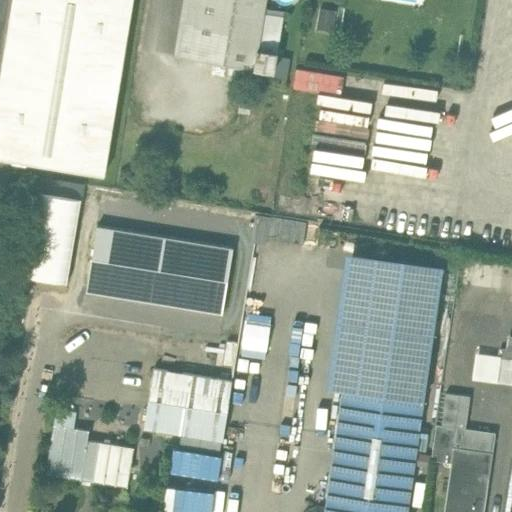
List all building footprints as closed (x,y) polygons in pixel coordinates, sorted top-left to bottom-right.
[(133,0),(0,0),(0,156),(105,173),(133,0)] [(284,15),(265,12),(266,0),(184,0),(175,54),(255,67),(258,48),(259,48),(276,50),(277,53),(284,15)] [(337,28),(341,7),(318,4),(315,25),(337,28)] [(276,50),(259,48),(258,48),(255,67),(273,70),(275,68),(277,53),(276,50)] [(357,192),(369,97),(340,94),(342,71),(294,65),(292,85),(314,88),(303,180),(333,184),(332,189),(357,192)] [(378,81),(378,114),(434,115),(434,82),(378,81)] [(377,130),(377,140),(424,141),(425,131),(377,130)] [(82,198),(40,190),(26,275),(68,282),(82,198)] [(257,211),(253,235),(301,242),(305,218),(257,211)] [(233,244),(97,224),(87,291),(223,311),(233,244)] [(328,386),(343,388),(423,399),(443,265),(347,251),(328,386)] [(462,259),(461,281),(500,283),(501,261),(462,259)] [(87,341),(123,350),(126,338),(90,329),(87,341)] [(501,356),(477,352),(473,378),(497,382),(501,357),(501,356)] [(511,367),(511,358),(501,357),(497,382),(497,383),(510,384),(511,367)] [(233,380),(154,367),(145,427),(223,439),(233,380)] [(407,511),(423,399),(343,388),(326,508),(318,507),(309,510),(307,511),(407,511)] [(458,426),(437,423),(432,458),(451,461),(454,445),(455,445),(458,426)] [(89,430),(54,424),(46,473),(128,486),(134,447),(88,439),(89,430)] [(484,511),(496,431),(458,426),(455,445),(454,445),(451,461),(443,511),(484,511)] [(276,441),(272,467),(293,470),(297,444),(276,441)] [(216,511),(217,503),(226,504),(229,483),(165,476),(160,511),(216,511)]
